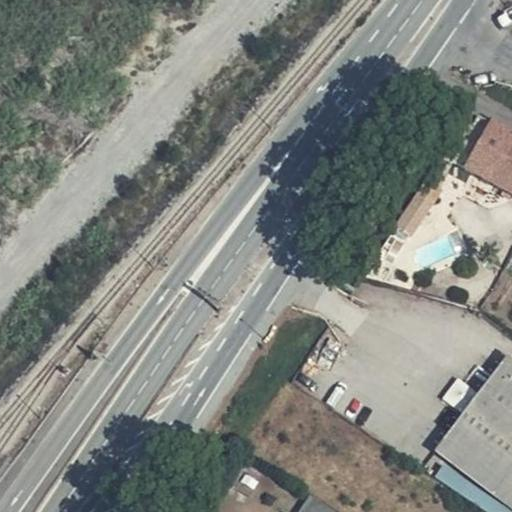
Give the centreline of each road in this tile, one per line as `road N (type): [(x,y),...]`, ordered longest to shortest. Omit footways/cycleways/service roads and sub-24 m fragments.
road 1 (primary): [(130,507),(290,254),(436,0)]
road 2 (primary): [(300,163),(207,243),(8,511)]
road 3 (primary): [(300,163),(59,511)]
road 4 (track): [(0,281),(233,0)]
road 5 (primary): [(436,0),(300,163)]
